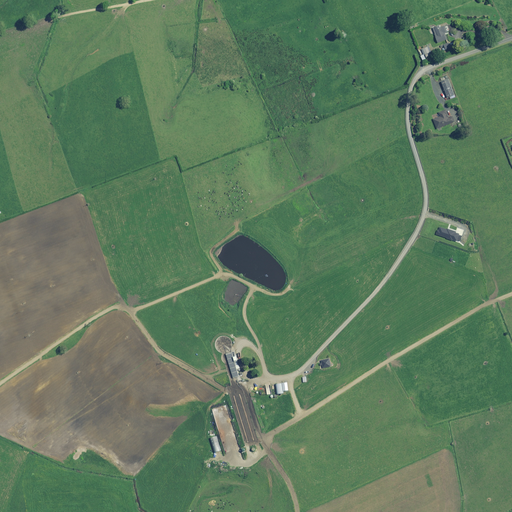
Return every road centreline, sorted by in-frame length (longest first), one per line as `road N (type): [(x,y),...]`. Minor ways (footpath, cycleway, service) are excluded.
road 1 (unclassified): [(511,37),(415,78),(407,115),(426,197),(422,217),(372,296),(292,373),(301,413)]
road 2 (unclassified): [(511,290),(301,413)]
road 3 (unclassified): [(301,413),(268,438),(298,511)]
